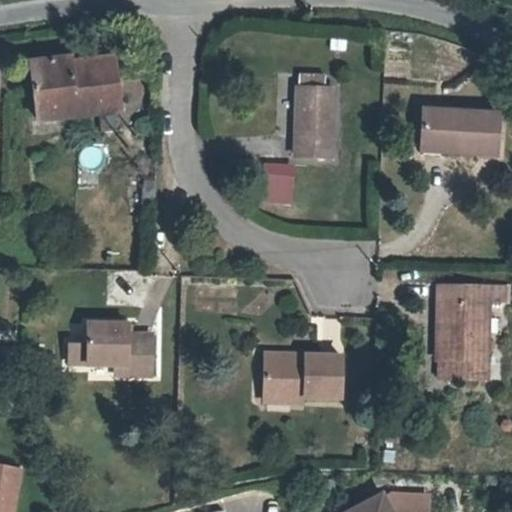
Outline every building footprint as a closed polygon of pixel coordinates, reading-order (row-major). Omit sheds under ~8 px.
[(71,64),(30,69),(35,126),(62,123),(61,112),(95,107),(96,114),(120,111),(115,64),(72,69),(71,64)] [(296,152),(332,154),(334,86),(324,85),(324,70),(298,69),(296,152)] [(96,119),(96,114),(95,107),(61,112),(62,123),(96,119)] [(422,156),(462,157),(462,153),(499,154),(499,113),(422,112),(422,156)] [(260,202),(292,202),(293,162),(260,162),(260,202)] [(450,388),(486,389),(487,310),(438,309),(438,372),(450,372),(450,388)] [(64,366),(113,367),(124,367),(124,376),(147,376),(148,335),(124,335),(124,327),(82,326),(81,344),(64,343),(64,366)] [(341,362),(263,359),(261,399),(302,401),(339,404),(341,362)] [(113,376),(124,376),(124,367),(113,367),(113,376)] [(261,399),(261,408),(302,411),(302,401),(261,399)] [(0,511),(15,511),(17,505),(19,492),(23,473),(24,467),(0,462),(0,511)] [(32,475),(23,473),(19,492),(28,494),(32,475)] [(342,511),(419,511),(421,506),(377,495),(369,500),(367,496),(342,511)]
